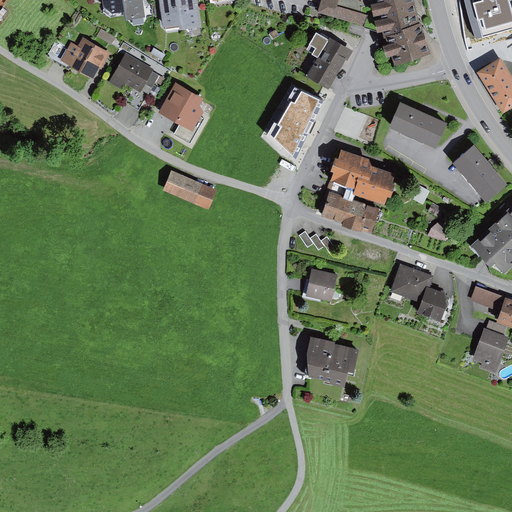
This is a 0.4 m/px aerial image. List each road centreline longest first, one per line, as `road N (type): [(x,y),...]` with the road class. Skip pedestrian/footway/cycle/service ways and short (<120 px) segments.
road 1 (residential): [(294,201),(133,141),(0,52)]
road 2 (track): [(281,511),(301,481),(279,309),(294,201)]
road 3 (residential): [(511,290),(306,220),(294,201)]
road 4 (track): [(289,400),(201,457),(139,511)]
road 5 (residential): [(294,201),(352,73)]
